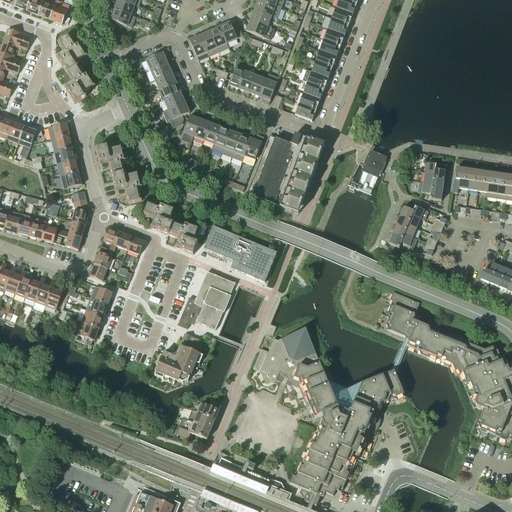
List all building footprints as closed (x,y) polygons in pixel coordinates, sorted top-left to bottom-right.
[(26,12),(30,0),(17,0),(14,8),(15,8),(16,6),(23,9),(22,11),(26,12)] [(38,17),(44,0),(30,0),(26,12),(27,13),(28,10),(35,13),(34,15),(38,17)] [(50,21),(57,3),(57,0),(44,0),(38,17),(39,15),(46,17),(46,20),(50,21)] [(138,8),(141,0),(117,0),(117,1),(134,7),(138,8)] [(284,0),(283,0),(258,0),(258,2),(280,10),(284,0)] [(352,16),(356,5),(342,0),(339,0),(335,9),(352,16)] [(130,17),(134,7),(117,1),(113,11),(130,17)] [(276,21),(280,10),(258,2),(254,12),(271,18),(276,21)] [(62,26),(69,7),(57,3),(50,21),(51,22),(52,20),(58,22),(57,24),(62,26)] [(348,27),(352,16),(335,9),(331,20),(348,27)] [(131,29),(135,19),(130,17),(113,11),(109,21),(131,29)] [(267,28),(271,18),(254,12),(250,22),(267,28)] [(344,37),(348,27),(331,20),(327,31),(344,37)] [(271,30),(267,28),(250,22),(246,33),(267,41),(271,30)] [(242,38),(237,26),(231,28),(229,24),(219,29),(228,50),(228,49),(226,45),(242,38)] [(228,50),(219,29),(209,33),(218,54),(228,50)] [(26,52),(31,39),(7,30),(1,47),(0,48),(0,55),(11,59),(15,48),(26,52)] [(340,48),(344,37),(327,31),(323,41),(340,48)] [(218,54),(209,33),(199,37),(208,58),(218,54)] [(84,77),(75,64),(86,57),(79,45),(76,47),(69,37),(57,44),(65,56),(68,54),(70,57),(64,60),(61,56),(56,59),(62,68),(64,67),(65,69),(63,70),(73,86),(76,84),(78,87),(72,90),(69,86),(64,89),(70,98),(72,97),(73,99),(71,100),(74,105),(86,98),(83,94),(94,87),(87,75),(84,77)] [(208,58),(199,37),(189,42),(198,63),(208,58)] [(336,59),(340,48),(323,41),(319,52),(336,59)] [(332,69),(336,59),(319,52),(315,63),(332,69)] [(167,65),(162,54),(145,62),(150,72),(167,65)] [(17,76),(22,63),(11,59),(0,55),(0,81),(2,83),(2,82),(6,71),(17,76)] [(328,80),(332,69),(315,63),(311,74),(328,80)] [(154,82),(171,74),(175,73),(172,67),(168,68),(167,65),(150,72),(154,82)] [(239,91),(245,74),(235,70),(228,86),(239,91)] [(324,91),(328,80),(311,74),(306,72),(302,83),(324,91)] [(175,84),(171,74),(154,82),(159,92),(175,84)] [(249,94),(255,78),(245,74),(239,91),(249,94)] [(268,107),(278,80),(268,76),(266,81),(259,98),(263,100),(261,104),(268,107)] [(259,98),(266,81),(255,78),(249,94),(259,98)] [(0,95),(9,99),(13,86),(2,82),(2,83),(0,81),(0,95)] [(320,101),(324,91),(302,83),(307,84),(303,95),(320,101)] [(180,94),(175,84),(159,92),(163,101),(180,94)] [(184,104),(180,94),(163,101),(168,111),(184,104)] [(316,112),(320,101),(303,95),(299,106),(316,112)] [(277,110),(282,99),(276,97),(272,108),(277,110)] [(189,114),(184,104),(168,111),(162,114),(167,124),(189,114)] [(311,123),(316,112),(299,106),(294,117),(311,123)] [(194,138),(200,121),(189,117),(183,134),(194,138)] [(0,138),(6,141),(12,124),(1,119),(0,120),(0,138)] [(204,142),(210,125),(200,121),(194,138),(204,142)] [(18,145),(24,128),(12,124),(6,141),(18,145)] [(69,137),(66,125),(48,129),(51,142),(69,137)] [(212,151),(220,129),(210,125),(204,142),(214,146),(212,151)] [(34,139),(42,137),(40,132),(36,133),(24,128),(18,145),(30,150),(34,139)] [(222,155),(230,133),(220,129),(212,151),(222,155)] [(234,154),(240,137),(230,133),(222,155),(232,159),(234,154)] [(247,193),(246,195),(256,199),(268,204),(272,205),(275,206),(274,209),(291,215),(293,213),(298,215),(298,214),(301,206),(302,205),(304,198),(305,197),(308,190),(308,189),(311,181),(311,180),(314,173),(314,172),(317,164),(318,163),(320,156),(321,155),(324,147),(324,146),(322,146),(319,144),(304,139),(294,135),(291,145),(277,141),(275,139),(274,140),(269,137),(252,181),(251,181),(247,193)] [(253,167),(263,139),(256,136),(254,142),(250,141),(242,163),(253,167)] [(72,149),(69,137),(51,142),(54,154),(72,149)] [(242,163),(250,141),(240,137),(234,154),(232,159),(242,163)] [(126,179),(122,163),(126,162),(122,149),(109,152),(108,148),(95,151),(96,157),(99,156),(99,158),(97,159),(100,170),(106,168),(105,163),(111,161),(112,164),(108,165),(113,183),(115,182),(116,185),(113,185),(116,196),(122,194),(121,189),(127,188),(128,191),(124,192),(128,205),(141,202),(138,190),(142,189),(138,175),(126,179)] [(77,161),(73,149),(72,149),(54,154),(57,166),(75,162),(77,161)] [(362,167),(362,169),(379,176),(380,177),(381,175),(386,163),(385,163),(368,156),(367,155),(362,167)] [(60,178),(78,174),(75,162),(57,166),(60,178)] [(435,171),(435,166),(426,165),(424,175),(433,176),(433,181),(444,182),(445,173),(435,171)] [(464,182),(466,171),(456,169),(452,194),(457,195),(458,190),(468,192),(469,182),(464,182)] [(474,183),(475,172),(466,171),(464,182),(469,182),(468,192),(477,193),(479,184),(474,183)] [(483,184),(485,173),(475,172),(474,183),(479,184),(477,193),(487,194),(488,185),(483,184)] [(493,186),(494,175),(485,173),(483,184),(488,185),(487,194),(486,199),(496,200),(498,186),(493,186)] [(81,186),(78,174),(60,178),(63,191),(81,186)] [(444,182),(433,181),(433,176),(424,175),(423,184),(432,186),(431,191),(442,192),(444,182)] [(502,187),(504,176),(494,175),(493,186),(498,186),(496,200),(505,201),(507,188),(502,187)] [(511,188),(511,189),(511,185),(511,177),(504,176),(502,187),(507,188),(505,201),(511,202),(511,188)] [(442,192),(431,191),(432,186),(423,184),(419,184),(417,194),(430,196),(429,201),(441,202),(442,192)] [(85,201),(83,193),(72,196),(73,204),(85,201)] [(88,214),(85,201),(73,204),(75,211),(88,214)] [(198,229),(185,224),(184,228),(169,222),(174,210),(161,205),(159,209),(148,204),(143,217),(156,222),(157,218),(160,220),(158,226),(153,224),(150,230),(161,234),(162,232),(164,232),(163,235),(180,241),(181,238),(185,239),(182,245),(177,243),(175,249),(185,253),(186,251),(188,252),(187,254),(193,256),(198,243),(193,242),(198,229)] [(424,223),(428,213),(415,208),(413,213),(403,209),(399,218),(409,222),(411,218),(420,221),(424,223)] [(4,232),(9,213),(0,210),(0,229),(4,231),(3,232),(4,232)] [(85,227),(88,215),(88,214),(75,211),(72,223),(85,227)] [(16,236),(20,221),(21,216),(9,213),(4,232),(16,236)] [(416,230),(420,221),(411,218),(409,222),(399,218),(395,227),(406,231),(408,226),(416,230)] [(28,238),(34,220),(33,220),(32,224),(20,221),(16,236),(17,234),(28,238)] [(40,241),(45,223),(34,220),(28,238),(40,241)] [(53,245),(56,231),(44,228),(46,223),(45,223),(40,241),(53,245)] [(81,239),(85,227),(72,223),(68,235),(68,236),(81,239)] [(413,239),(416,230),(408,226),(406,231),(395,227),(392,236),(402,240),(404,235),(413,239)] [(276,255),(262,249),(213,228),(203,251),(233,263),(230,270),(264,284),(276,255)] [(115,247),(120,234),(108,230),(103,243),(111,246),(109,251),(107,251),(109,252),(113,253),(115,248),(115,247)] [(61,238),(62,233),(56,231),(53,245),(55,245),(57,238),(60,239),(61,238)] [(78,252),(81,239),(68,236),(68,235),(62,233),(61,238),(60,239),(61,240),(59,246),(78,252)] [(127,252),(132,239),(120,234),(115,247),(115,248),(127,252)] [(412,250),(416,240),(413,239),(404,235),(402,240),(392,236),(388,245),(399,250),(401,245),(412,250)] [(139,256),(143,245),(144,244),(132,239),(127,252),(139,256)] [(106,271),(111,259),(98,254),(94,266),(106,271)] [(498,277),(501,268),(492,264),(488,272),(484,270),(479,281),(489,285),(493,275),(498,277)] [(0,290),(5,292),(13,269),(12,268),(10,274),(4,271),(4,270),(5,270),(6,266),(2,265),(0,270),(1,271),(0,272),(0,290)] [(102,283),(106,271),(94,266),(89,278),(102,283)] [(507,281),(510,272),(501,268),(498,277),(493,275),(489,285),(498,289),(502,279),(507,281)] [(15,296),(24,273),(22,272),(20,278),(14,275),(14,274),(15,274),(16,270),(13,269),(5,292),(15,296)] [(511,282),(511,272),(510,272),(507,281),(502,279),(498,289),(506,292),(511,282)] [(25,300),(32,282),(24,279),(24,278),(25,278),(26,274),(24,273),(15,296),(25,300)] [(223,315),(231,298),(229,297),(235,285),(207,274),(195,302),(189,299),(177,327),(186,331),(190,321),(215,332),(222,314),(223,315)] [(35,304),(44,280),(41,279),(39,283),(40,284),(39,285),(32,282),(25,300),(35,304)] [(43,313),(45,308),(54,284),(51,283),(49,287),(50,287),(49,289),(43,286),(45,281),(44,280),(35,304),(33,309),(43,313)] [(55,312),(62,294),(63,295),(65,289),(61,287),(59,291),(60,291),(60,293),(53,290),(55,285),(54,284),(45,308),(55,312)] [(108,307),(112,295),(95,288),(90,300),(108,307)] [(500,359),(495,348),(484,352),(457,341),(459,337),(420,321),(417,323),(414,316),(419,305),(393,294),(389,301),(392,303),(386,318),(389,319),(386,326),(389,327),(387,332),(405,339),(401,348),(406,350),(407,348),(422,354),(421,357),(434,362),(435,359),(451,366),(455,373),(457,372),(459,376),(462,383),(465,382),(467,386),(469,393),(472,392),(474,395),(471,397),(473,401),(470,402),(473,410),(476,409),(483,411),(476,429),(480,431),(479,434),(486,437),(488,434),(505,442),(506,439),(511,441),(511,438),(511,372),(510,367),(507,368),(502,357),(500,359)] [(103,318),(108,307),(90,300),(86,312),(105,319),(103,318)] [(100,331),(105,319),(86,312),(81,324),(100,331)] [(94,342),(98,331),(100,331),(81,324),(74,341),(86,346),(88,340),(94,342)] [(378,412),(381,405),(388,402),(387,399),(390,398),(391,401),(396,399),(397,402),(405,399),(395,375),(396,373),(391,371),(391,372),(347,390),(330,383),(333,376),(322,372),(305,330),(300,332),(277,342),(273,340),(268,353),(260,350),(252,370),(260,373),(265,386),(275,382),(280,383),(282,378),(287,380),(285,386),(290,388),(290,386),(299,390),(306,407),(309,415),(312,414),(314,419),(322,416),(323,420),(321,427),(323,428),(320,437),(317,436),(312,447),(310,446),(304,460),(307,461),(303,469),(300,468),(296,479),(293,478),(290,485),(301,490),(299,494),(306,503),(316,507),(319,500),(318,499),(319,498),(320,498),(321,498),(322,498),(323,497),(324,496),(325,494),(333,497),(335,491),(338,492),(340,488),(343,489),(349,475),(346,474),(349,466),(352,467),(355,460),(357,462),(359,457),(362,458),(368,444),(365,442),(368,437),(369,436),(370,436),(371,435),(370,431),(371,429),(372,427),(373,428),(375,423),(374,422),(375,421),(374,420),(375,418),(379,418),(378,412)] [(199,365),(202,357),(197,354),(202,343),(184,335),(176,355),(172,357),(164,353),(154,377),(163,380),(164,377),(183,385),(187,383),(188,383),(195,364),(199,365)] [(214,422),(221,407),(211,403),(208,408),(201,405),(200,406),(199,406),(193,408),(191,412),(214,422)] [(210,432),(214,422),(191,412),(187,422),(210,432)] [(210,432),(187,422),(183,431),(179,429),(176,435),(188,440),(190,435),(206,441),(210,432)] [(189,490),(199,465),(197,460),(185,456),(173,484),(172,487),(184,492),(189,490)] [(285,495),(278,492),(281,485),(231,464),(221,460),(216,472),(216,473),(214,478),(213,477),(211,483),(212,483),(211,487),(210,486),(208,492),(209,492),(207,497),(205,497),(203,501),(228,511),(277,511),(278,510),(279,511),(281,506),(280,505),(282,500),(283,500),(285,495)] [(169,500),(167,505),(140,494),(139,497),(135,495),(128,511),(177,511),(180,505),(169,500)]
